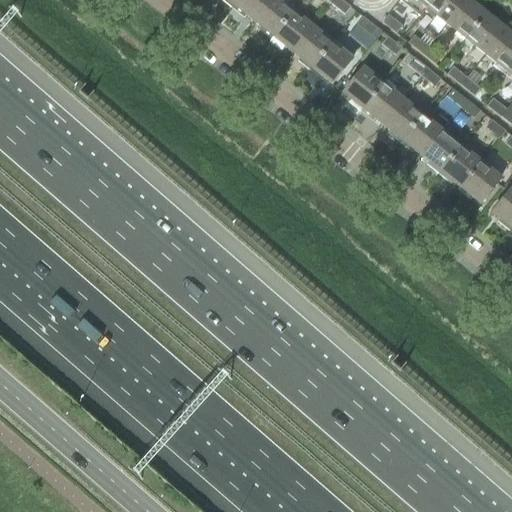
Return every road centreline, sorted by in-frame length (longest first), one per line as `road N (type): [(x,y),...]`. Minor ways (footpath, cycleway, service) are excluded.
road 1 (motorway): [(466,511),(0,106)]
road 2 (residential): [(511,285),(156,0)]
road 3 (motorway): [(0,250),(299,511)]
road 4 (tertiary): [(142,511),(0,388)]
